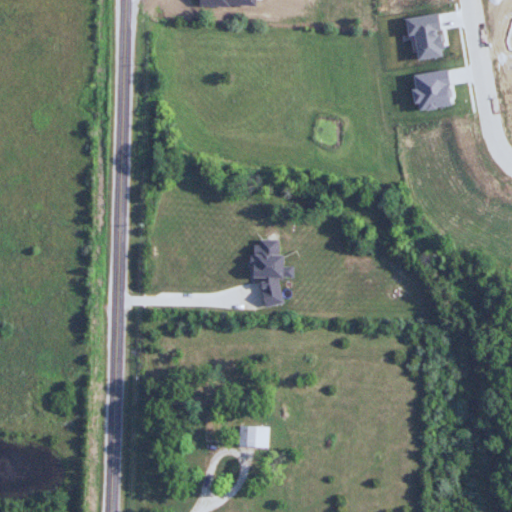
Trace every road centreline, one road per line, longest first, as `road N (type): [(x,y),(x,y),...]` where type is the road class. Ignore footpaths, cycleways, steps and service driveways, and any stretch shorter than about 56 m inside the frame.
road 1 (secondary): [(108,511),(124,0)]
road 2 (residential): [(471,0),(496,143),(511,159)]
